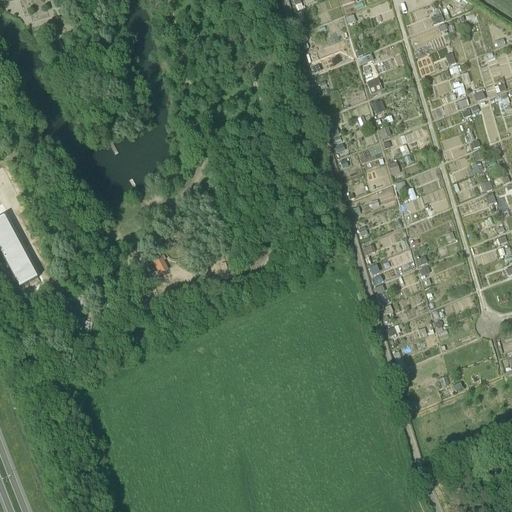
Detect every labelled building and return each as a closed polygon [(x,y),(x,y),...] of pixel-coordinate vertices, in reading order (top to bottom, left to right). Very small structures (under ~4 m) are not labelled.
[(435,25),(444,22),(441,15),(432,18),(435,25)] [(319,66),(311,69),(314,74),(321,72),(319,66)] [(383,91),(381,85),(377,87),(375,82),(367,85),(371,95),(383,91)] [(504,85),(497,88),(499,93),(506,90),(504,85)] [(483,92),(474,95),(477,102),(485,99),(483,92)] [(507,95),(500,98),(503,106),(510,104),(507,95)] [(376,115),(383,112),(379,103),(372,105),(376,115)] [(388,129),(378,132),(381,140),(391,137),(388,129)] [(343,145),(335,147),(338,154),(345,151),(343,145)] [(396,163),(389,165),(393,177),(400,174),(396,163)] [(490,182),(482,185),(485,192),(493,189),(490,182)] [(404,183),(396,186),(398,192),(407,188),(404,183)] [(493,194),(486,197),(489,205),(496,202),(493,194)] [(365,228),(358,230),(361,237),(368,235),(365,228)] [(154,237),(154,238),(154,239),(155,240),(155,241),(155,242),(156,243),(157,244),(158,244),(159,245),(160,245),(161,245),(162,245),(163,245),(164,244),(165,244),(165,243),(166,242),(167,241),(167,240),(167,239),(167,238),(167,237),(167,236),(167,235),(166,234),(165,234),(165,233),(164,233),(163,232),(162,232),(161,232),(160,232),(159,232),(158,233),(157,233),(156,234),(155,235),(155,236),(154,237)] [(505,237),(497,241),(499,246),(507,243),(505,237)] [(373,246),(363,251),(365,257),(376,253),(373,246)] [(0,289),(11,285),(0,254),(0,289)] [(157,262),(153,264),(159,275),(168,270),(163,262),(166,260),(163,256),(161,257),(160,256),(155,259),(157,262)] [(425,258),(417,262),(419,267),(427,264),(425,258)] [(371,276),(379,273),(376,266),(368,269),(371,276)] [(428,268),(420,272),(422,277),(430,274),(428,268)] [(123,274),(116,278),(122,286),(129,282),(123,274)] [(380,277),(374,280),(376,285),(383,283),(380,277)] [(383,287),(374,291),(376,296),(385,293),(383,287)] [(394,329),(387,332),(390,338),(397,335),(394,329)] [(414,404),(408,406),(410,412),(417,410),(414,404)]
